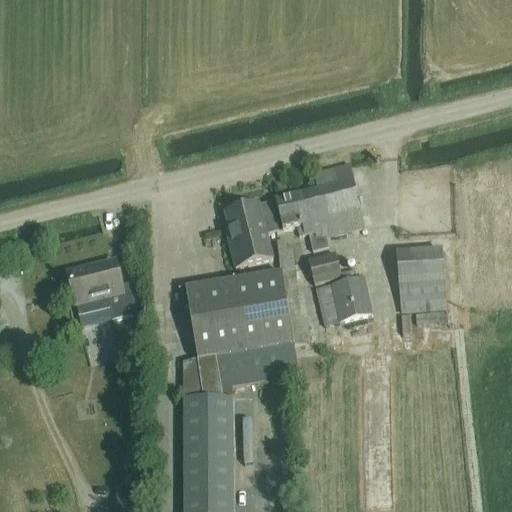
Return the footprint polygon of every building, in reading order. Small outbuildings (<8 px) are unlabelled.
[(298,239),(308,236),(313,254),(329,250),(327,242),(366,232),(350,167),(314,176),(318,192),(275,202),(283,233),(296,230),(298,239)] [(232,244),(229,245),(236,272),(272,263),(266,237),(279,234),(272,205),(259,208),(258,207),(225,215),(232,244)] [(277,241),(283,274),(295,346),(310,343),(305,314),(303,315),(297,281),(308,279),(306,270),(301,270),(299,260),(293,261),(291,250),(286,251),(284,240),(277,241)] [(397,255),(398,275),(401,315),(446,312),(441,252),(397,255)] [(308,262),(314,285),(340,279),(334,255),(308,262)] [(78,318),(113,309),(116,321),(144,314),(136,284),(120,288),(115,264),(68,276),(78,318)] [(183,365),(184,401),(185,511),(254,511),(253,400),(232,400),(232,389),(301,377),(295,346),(283,274),(186,290),(199,362),(183,365)] [(363,280),(333,286),(316,290),(324,327),(372,317),(363,280)] [(416,317),(417,327),(450,324),(449,315),(416,317)] [(411,319),(403,319),(404,338),(411,338),(411,319)] [(130,324),(119,326),(124,348),(135,346),(130,324)] [(142,511),(142,485),(117,486),(117,511),(142,511)] [(295,511),(295,502),(282,503),(282,511),(295,511)]
